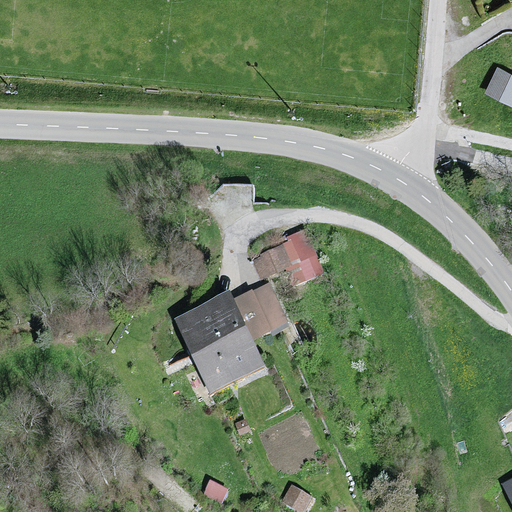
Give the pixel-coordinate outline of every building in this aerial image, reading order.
[(511,75),(499,70),(487,96),(511,107),(511,75)] [(308,238),(281,252),(304,295),(331,281),(308,238)] [(277,288),(245,301),(262,341),(294,327),(277,288)] [(238,299),(180,326),(214,398),(272,371),(238,299)] [(308,511),(316,500),(294,487),(283,505),(293,511),(308,511)]
